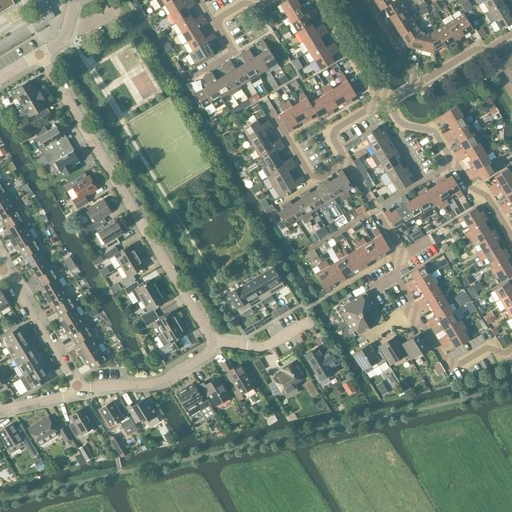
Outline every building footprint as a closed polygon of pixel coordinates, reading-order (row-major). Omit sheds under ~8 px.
[(0,0),(0,11),(12,4),(9,0),(0,0)] [(44,0),(30,0),(44,23),(55,16),(44,0)] [(170,0),(164,4),(169,13),(191,0),(181,0),(170,0)] [(191,0),(169,13),(175,22),(176,21),(190,14),(186,9),(195,4),(192,0),(191,0)] [(285,0),(279,4),(285,14),(300,5),(297,0),(296,0),(285,0)] [(384,7),(396,0),(374,0),(380,9),(384,7)] [(396,0),(384,7),(389,16),(405,6),(400,0),(396,0)] [(489,12),(508,0),(487,0),(483,2),(489,12)] [(495,21),(510,12),(507,6),(511,3),(511,0),(508,0),(489,12),(485,14),(491,24),(495,21)] [(432,3),(435,9),(436,10),(440,8),(436,1),(432,3)] [(418,6),(421,10),(422,9),(426,7),(428,6),(425,2),(418,6)] [(464,8),(463,8),(466,12),(473,8),(471,4),(468,5),(467,6),(464,8)] [(285,14),(291,23),(314,9),(311,5),(302,10),(300,5),(285,14)] [(389,16),(395,26),(411,16),(405,6),(389,16)] [(422,9),(421,10),(419,11),(421,15),(428,11),(426,7),(422,9)] [(291,23),(296,32),(311,24),(308,19),(316,14),(314,9),(291,23)] [(436,10),(435,9),(431,12),(435,19),(440,16),(436,10)] [(466,15),(471,22),(476,20),(476,19),(472,12),(466,15)] [(511,15),(510,12),(495,21),(500,30),(511,23),(511,15)] [(463,13),(454,19),(464,35),(473,29),(463,13)] [(175,22),(181,32),(204,18),(201,14),(193,19),(190,14),(176,21),(175,22)] [(266,17),(269,23),(274,20),(270,14),(266,17)] [(395,26),(400,35),(416,25),(411,16),(395,26)] [(181,32),(186,41),(200,32),(198,28),(206,22),(204,18),(181,32)] [(446,18),(442,20),(445,25),(454,41),(464,35),(454,19),(449,22),(446,18)] [(296,32),(302,41),(325,28),(322,24),(314,29),(311,24),(296,32)] [(407,46),(419,30),(416,25),(400,35),(407,46)] [(445,25),(435,31),(445,46),(454,41),(445,25)] [(302,41),(308,51),(322,42),(319,37),(328,32),(325,28),(302,41)] [(480,39),(486,35),(482,28),(476,32),(480,39)] [(407,46),(421,50),(425,32),(419,30),(407,46)] [(435,31),(431,33),(434,53),(445,46),(435,31)] [(186,41),(192,51),(194,50),(215,37),(212,32),(204,38),(200,32),(186,41)] [(431,33),(425,32),(421,50),(434,53),(431,33)] [(189,54),(194,63),(212,52),(209,46),(217,41),(215,37),(194,50),(192,51),(193,51),(189,54)] [(263,51),(258,54),(267,69),(276,63),(263,40),(258,43),(263,51)] [(308,51),(313,60),(336,47),(334,42),(325,47),(322,42),(308,51)] [(336,47),(313,60),(319,70),(333,61),(330,56),(339,51),(336,47)] [(248,49),(244,52),(257,74),(267,69),(258,54),(253,57),(248,49)] [(260,79),(257,74),(244,52),(239,54),(245,63),(240,66),(248,80),(251,85),(260,79)] [(511,52),(497,62),(511,86),(511,52)] [(230,60),(225,63),(239,86),(248,80),(240,66),(235,69),(230,60)] [(221,77),(229,91),(232,95),(241,89),(239,86),(225,63),(221,65),(226,74),(221,77)] [(211,71),(207,74),(220,97),(229,91),(221,77),(216,80),(211,71)] [(220,97),(207,74),(202,77),(207,85),(202,88),(202,89),(195,93),(203,108),(211,103),(214,108),(224,102),(220,97)] [(342,83),(337,86),(348,103),(351,101),(350,98),(355,95),(343,75),(339,78),(342,83)] [(317,83),(313,77),(308,81),(311,86),(317,83)] [(16,98),(22,107),(42,95),(38,90),(37,90),(35,86),(34,86),(30,81),(10,93),(14,99),(16,98)] [(329,84),(325,86),(337,106),(341,103),(343,106),(348,103),(337,86),(332,89),(329,84)] [(323,94),(318,97),(329,115),(333,112),(331,109),(337,106),(325,86),(320,89),(323,94)] [(302,100),(297,103),(307,121),(311,118),(309,115),(314,112),(306,98),(303,92),(299,95),(302,100)] [(42,95),(22,107),(28,117),(25,118),(29,125),(49,112),(46,107),(47,106),(44,101),(45,101),(42,95)] [(310,95),(306,98),(314,112),(317,117),(323,114),(324,117),(329,115),(318,97),(313,101),(310,95)] [(288,101),(284,103),(296,123),(301,120),(303,123),(307,121),(297,103),(291,106),(288,101)] [(296,123),(284,103),(280,106),(283,112),(278,115),(288,132),(293,130),(291,126),(296,123)] [(257,105),(251,108),(254,113),(260,110),(257,105)] [(456,105),(433,119),(434,119),(436,124),(445,119),(448,124),(462,115),(456,105)] [(451,129),(442,134),(445,138),(467,124),(462,115),(448,124),(451,129)] [(501,117),(496,121),(500,126),(505,123),(501,117)] [(216,120),(210,123),(213,129),(219,125),(216,120)] [(242,128),(248,138),(271,124),(268,120),(259,125),(256,120),(255,120),(242,128)] [(467,124),(445,138),(448,142),(456,137),(459,142),(473,133),(476,131),(471,122),(468,124),(467,124)] [(248,138),(253,148),(267,139),(264,134),(273,128),(271,124),(248,138)] [(226,125),(219,130),(222,135),(230,131),(226,125)] [(37,137),(32,140),(38,151),(41,149),(44,155),(57,147),(62,143),(59,139),(62,137),(60,134),(55,126),(47,131),(44,126),(34,132),(37,137)] [(363,135),(358,138),(361,142),(366,139),(369,144),(386,134),(383,129),(380,131),(377,127),(377,126),(363,135)] [(462,147),(454,152),(456,157),(479,143),(482,141),(476,131),(473,133),(459,142),(462,147)] [(369,144),(374,154),(389,145),(386,140),(388,138),(386,134),(369,144)] [(253,148),(259,157),(282,143),(279,138),(270,144),(267,139),(253,148)] [(259,157),(264,166),(279,157),(276,153),(284,147),(282,143),(259,157)] [(467,156),(470,161),(484,152),(479,143),(456,157),(459,161),(467,156)] [(370,156),(375,165),(380,163),(397,152),(394,148),(392,150),(389,145),(374,154),(370,156)] [(57,147),(44,155),(50,165),(51,165),(55,162),(61,172),(61,173),(62,172),(65,176),(73,171),(71,167),(79,162),(75,154),(72,151),(63,157),(57,147)] [(380,163),(386,172),(400,164),(397,159),(400,157),(397,152),(380,163)] [(464,171),(467,176),(490,162),(484,152),(470,161),(473,166),(464,171)] [(261,168),(267,177),(293,161),(290,157),(282,162),(279,157),(264,166),(261,168)] [(267,177),(272,187),(290,176),(287,171),(296,166),(293,161),(267,177)] [(358,170),(361,174),(366,171),(363,166),(361,162),(355,165),(358,170)] [(490,162),(467,176),(470,180),(478,175),(481,180),(496,171),(490,162)] [(386,172),(391,181),(408,171),(406,167),(403,168),(400,164),(386,172)] [(487,187),(490,191),(496,188),(511,177),(511,175),(507,168),(493,176),(493,177),(496,182),(487,187)] [(339,175),(334,178),(345,198),(350,195),(346,190),(352,187),(341,170),(337,172),(339,175)] [(361,174),(367,184),(372,181),(369,176),(366,171),(361,174)] [(408,171),(391,181),(397,191),(411,182),(408,177),(411,175),(408,171)] [(444,175),(439,178),(450,195),(455,192),(458,197),(463,195),(451,175),(446,179),(444,175)] [(84,197),(97,189),(89,176),(72,186),(78,197),(73,200),(77,208),(87,202),(84,197)] [(290,176),(272,187),(278,196),(304,180),(302,176),(293,181),(290,176)] [(501,190),(504,195),(511,190),(511,177),(496,188),(490,191),(493,196),(501,190)] [(327,178),(322,181),(333,198),(338,195),(341,200),(345,198),(334,178),(329,181),(327,178)] [(437,184),(432,187),(444,206),(448,204),(445,198),(450,195),(439,178),(435,181),(437,184)] [(320,187),(315,189),(327,209),(336,204),(333,198),(322,181),(318,184),(320,187)] [(0,207),(8,203),(10,201),(5,192),(8,190),(5,185),(0,187),(0,207)] [(425,187),(421,190),(431,207),(436,204),(439,209),(444,206),(432,187),(427,190),(425,187)] [(308,190),(304,192),(314,210),(319,206),(322,212),(327,209),(315,189),(310,193),(308,190)] [(418,195),(413,198),(425,218),(429,215),(426,210),(431,207),(421,190),(417,192),(418,195)] [(499,206),(501,210),(511,202),(511,190),(504,195),(507,201),(499,206)] [(301,198),(296,201),(308,220),(312,218),(309,212),(314,210),(304,192),(299,195),(301,198)] [(406,198),(402,201),(413,218),(418,215),(421,220),(425,218),(413,198),(408,201),(406,198)] [(91,224),(94,230),(106,222),(103,217),(111,213),(103,199),(87,209),(95,222),(91,224)] [(8,203),(0,207),(0,220),(1,220),(2,219),(5,224),(22,214),(21,212),(19,208),(16,210),(10,201),(8,203)] [(289,201),(285,204),(295,221),(301,218),(304,223),(308,220),(296,201),(291,204),(289,201)] [(400,207),(395,209),(407,229),(411,227),(407,221),(413,218),(402,201),(398,203),(400,207)] [(511,209),(511,202),(501,210),(504,214),(511,209)] [(279,215),(274,219),(281,230),(286,227),(289,232),(294,229),(291,224),(295,221),(285,204),(281,206),(283,209),(277,212),(279,215)] [(263,210),(266,215),(271,212),(268,207),(263,210)] [(360,207),(354,211),(357,216),(363,212),(360,208),(360,207)] [(463,220),(466,225),(484,215),(481,211),(478,213),(475,208),(475,207),(455,219),(456,220),(458,223),(463,220)] [(407,229),(395,209),(390,212),(388,209),(383,212),(394,230),(399,227),(402,232),(407,229)] [(448,213),(452,218),(457,215),(453,209),(448,213)] [(5,231),(11,240),(28,230),(22,221),(25,219),(22,214),(5,224),(8,229),(5,231)] [(339,218),(335,220),(339,227),(341,226),(343,225),(347,222),(346,221),(344,216),(343,215),(339,217),(339,218)] [(464,234),(467,238),(486,226),(483,221),(487,219),(484,215),(466,225),(469,230),(464,234)] [(105,244),(104,244),(107,250),(119,242),(116,237),(123,233),(115,220),(97,231),(105,244)] [(88,222),(81,226),(86,234),(92,230),(88,222)] [(325,227),(328,232),(334,229),(331,223),(325,227)] [(428,225),(422,228),(425,234),(432,230),(428,225)] [(324,226),(315,232),(316,233),(319,239),(328,233),(324,226)] [(475,239),(478,244),(495,234),(493,229),(489,231),(486,226),(467,238),(469,242),(475,239)] [(440,228),(434,231),(437,236),(438,235),(441,233),(442,233),(443,232),(440,228)] [(376,237),(371,240),(381,257),(386,255),(384,252),(389,248),(377,229),(372,232),(376,237)] [(20,248),(22,253),(23,252),(40,242),(36,237),(33,239),(28,230),(11,240),(16,250),(20,248)] [(412,233),(410,234),(414,241),(423,235),(421,232),(414,236),(412,233)] [(439,236),(433,239),(436,244),(445,239),(442,233),(441,233),(438,235),(439,236)] [(476,252),(478,257),(498,245),(495,240),(498,238),(495,234),(478,244),(481,249),(476,252)] [(362,238),(358,240),(370,260),(375,257),(377,260),(381,257),(371,240),(366,243),(362,238)] [(357,248),(352,252),(362,269),(367,266),(365,263),(370,260),(358,240),(354,243),(357,248)] [(22,259),(28,269),(45,259),(40,250),(43,248),(40,242),(23,252),(22,253),(25,258),(22,259)] [(440,245),(443,250),(448,247),(445,242),(440,245)] [(114,255),(120,266),(138,255),(131,244),(119,252),(116,247),(104,254),(107,259),(114,255)] [(485,252),(478,257),(480,259),(481,261),(486,258),(489,263),(506,252),(507,252),(504,248),(501,250),(498,245),(485,252)] [(344,249),(339,252),(351,271),(357,268),(358,271),(362,269),(352,252),(347,254),(344,249)] [(450,249),(443,250),(449,260),(454,256),(450,249)] [(338,260),(333,263),(344,280),(348,277),(346,274),(351,271),(339,252),(335,254),(338,260)] [(487,271),(489,275),(509,263),(506,258),(509,257),(507,252),(489,263),(492,268),(487,271)] [(138,255),(120,266),(127,277),(120,281),(123,286),(135,279),(132,274),(145,267),(138,255)] [(444,258),(439,261),(442,266),(448,263),(444,258)] [(37,277),(40,281),(57,271),(54,266),(51,268),(45,259),(28,269),(34,278),(37,277)] [(325,260),(321,263),(333,282),(338,279),(340,282),(344,280),(333,263),(329,266),(325,260)] [(333,282),(321,263),(317,266),(320,271),(315,274),(325,292),(330,289),(328,285),(333,282)] [(511,268),(509,263),(489,275),(492,279),(497,276),(500,282),(511,274),(511,268)] [(404,283),(407,288),(413,284),(430,273),(424,264),(410,273),(413,278),(404,283)] [(272,267),(260,274),(272,294),(284,287),(272,267)] [(40,288),(45,298),(63,287),(57,278),(60,277),(57,271),(40,281),(43,286),(40,288)] [(418,287),(421,292),(435,283),(430,273),(413,284),(407,288),(409,292),(418,287)] [(272,294),(260,274),(250,280),(261,300),(272,294)] [(466,277),(462,279),(466,285),(467,286),(472,283),(468,276),(466,277)] [(141,299),(141,300),(159,290),(155,284),(156,284),(153,278),(139,286),(136,281),(124,288),(127,294),(131,292),(137,301),(141,299)] [(250,280),(239,287),(251,307),(261,300),(250,280)] [(494,290),(499,299),(511,290),(511,284),(511,286),(508,281),(493,290),(494,290)] [(416,302),(418,306),(441,292),(435,283),(421,292),(424,297),(416,302)] [(54,305),(57,310),(74,300),(71,295),(68,296),(63,287),(45,298),(51,307),(54,305)] [(251,307),(239,287),(227,294),(232,302),(231,303),(234,308),(235,307),(239,314),(251,307)] [(473,287),(467,290),(472,298),(473,299),(478,296),(476,292),(473,287)] [(0,290),(0,311),(9,306),(0,290)] [(140,315),(144,321),(156,314),(153,309),(166,300),(163,295),(162,295),(159,290),(141,300),(145,307),(142,309),(144,313),(140,315)] [(511,290),(499,299),(505,309),(511,304),(511,290)] [(338,308),(345,320),(338,324),(341,329),(348,324),(355,335),(368,327),(369,329),(374,327),(369,318),(368,318),(364,312),(374,306),(366,292),(354,299),(352,295),(347,298),(350,302),(338,308)] [(429,305),(432,311),(446,301),(441,292),(418,306),(421,310),(429,305)] [(465,292),(458,296),(464,305),(465,305),(471,301),(465,292)] [(63,327),(80,316),(74,307),(78,305),(74,300),(57,310),(60,315),(57,317),(63,327)] [(427,321),(429,325),(436,321),(452,311),(446,301),(432,311),(435,316),(427,321)] [(286,304),(280,308),(283,313),(289,310),(286,304)] [(473,305),(467,309),(469,312),(470,314),(476,310),(475,309),(473,306),(473,305)] [(155,323),(161,333),(179,323),(175,317),(176,317),(173,311),(159,319),(156,314),(144,321),(147,327),(155,323)] [(440,324),(444,329),(458,320),(452,311),(436,321),(429,325),(432,329),(440,324)] [(80,316),(63,327),(69,336),(70,335),(72,334),(75,339),(92,329),(91,327),(88,323),(85,325),(80,316)] [(438,339),(441,343),(463,329),(458,320),(444,329),(447,334),(438,339)] [(258,321),(252,325),(255,330),(262,326),(258,321)] [(161,333),(157,336),(163,346),(160,348),(164,354),(170,350),(171,352),(180,347),(176,340),(178,338),(179,338),(185,334),(186,333),(183,328),(182,328),(179,323),(161,333)] [(1,338),(6,347),(8,346),(23,337),(18,327),(1,338)] [(76,345),(74,346),(80,355),(97,345),(92,336),(95,334),(92,329),(75,339),(77,344),(76,345)] [(463,329),(441,343),(443,348),(452,343),(455,348),(469,339),(463,329)] [(402,344),(404,348),(408,356),(410,359),(421,352),(422,354),(427,351),(426,349),(421,341),(417,334),(402,344)] [(10,353),(6,355),(8,359),(12,356),(29,346),(23,337),(8,346),(6,347),(10,353)] [(408,356),(404,348),(402,350),(393,337),(380,345),(392,364),(404,356),(405,358),(408,356)] [(424,339),(421,341),(426,349),(429,347),(424,339)] [(356,352),(354,353),(363,369),(364,369),(366,372),(373,368),(371,366),(370,364),(376,361),(378,365),(380,364),(385,361),(386,361),(378,348),(373,351),(368,344),(361,349),(356,352)] [(97,345),(80,355),(86,365),(89,363),(92,368),(93,368),(109,358),(106,352),(103,354),(97,345)] [(12,356),(18,366),(35,355),(29,346),(12,356)] [(330,368),(338,364),(330,350),(321,355),(317,348),(304,355),(315,374),(314,375),(319,383),(328,377),(327,375),(332,372),(330,368)] [(18,366),(23,375),(40,365),(35,355),(18,366)] [(221,364),(228,376),(229,375),(237,390),(233,392),(238,400),(244,397),(242,394),(253,387),(239,365),(233,368),(228,360),(221,364)] [(264,368),(259,360),(255,362),(260,371),(264,368)] [(268,385),(274,395),(281,391),(283,394),(296,386),(294,383),(304,377),(295,361),(283,368),(285,372),(274,379),(275,380),(268,385)] [(440,363),(434,367),(439,374),(444,371),(440,363)] [(23,375),(19,377),(28,392),(46,381),(43,376),(46,374),(40,365),(23,375)] [(200,385),(207,396),(209,395),(215,406),(229,397),(217,378),(208,383),(206,381),(200,385)] [(310,381),(305,384),(312,396),(318,393),(310,381)] [(187,411),(190,416),(210,404),(201,390),(193,396),(187,386),(181,389),(182,390),(176,394),(187,411)] [(126,406),(136,422),(142,418),(145,422),(157,415),(151,406),(150,407),(145,399),(135,404),(133,402),(126,406)] [(104,424),(108,431),(111,429),(119,424),(120,423),(123,428),(130,424),(132,428),(135,426),(132,421),(121,403),(116,406),(113,401),(98,409),(106,422),(104,424)] [(70,428),(75,437),(80,434),(93,426),(82,408),(69,416),(75,425),(70,428)] [(28,428),(38,445),(58,434),(48,418),(36,425),(36,423),(28,428)] [(24,445),(30,441),(20,425),(15,428),(12,423),(0,430),(0,436),(9,452),(18,446),(16,443),(21,440),(24,445)] [(58,430),(66,442),(71,439),(64,427),(58,430)] [(168,432),(163,435),(167,442),(172,439),(168,432)] [(110,438),(116,449),(121,456),(126,453),(122,446),(115,435),(110,438)] [(74,456),(80,465),(85,461),(80,453),(74,456)]
